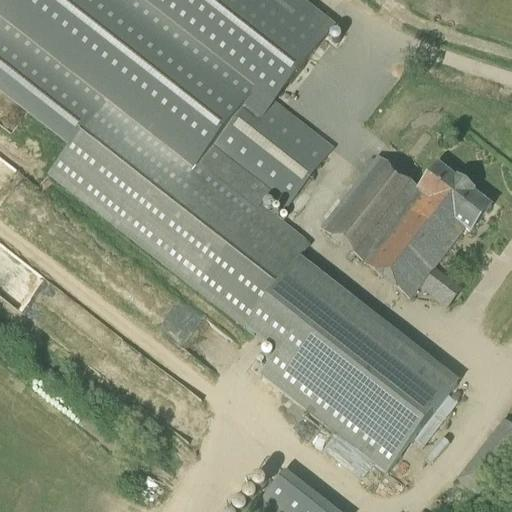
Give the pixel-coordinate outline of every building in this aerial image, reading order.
[(286,212),(334,152),(257,91),(212,148),(270,194),(267,197),(286,212)] [(385,476),(456,386),(297,261),(308,246),(113,92),(48,174),(276,354),(259,377),(385,476)] [(419,192),(377,159),(320,232),(409,303),(466,231),(470,234),(489,209),(437,168),(419,192)] [(436,272),(421,291),(446,312),(462,292),(436,272)] [(458,479),(482,497),(511,460),(511,422),(508,419),(458,479)] [(332,511),(289,474),(255,511),(332,511)]
